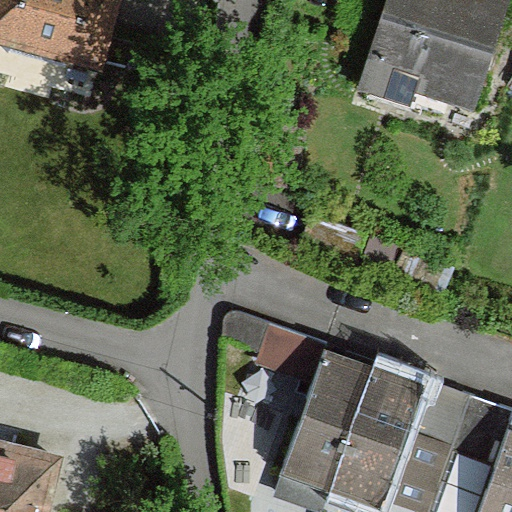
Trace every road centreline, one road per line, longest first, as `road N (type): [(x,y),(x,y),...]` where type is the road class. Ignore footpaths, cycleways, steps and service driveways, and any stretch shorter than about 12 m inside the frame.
road 1 (residential): [(189,368),(215,267),(258,0)]
road 2 (residential): [(0,314),(189,368)]
road 3 (residential): [(205,511),(189,368)]
